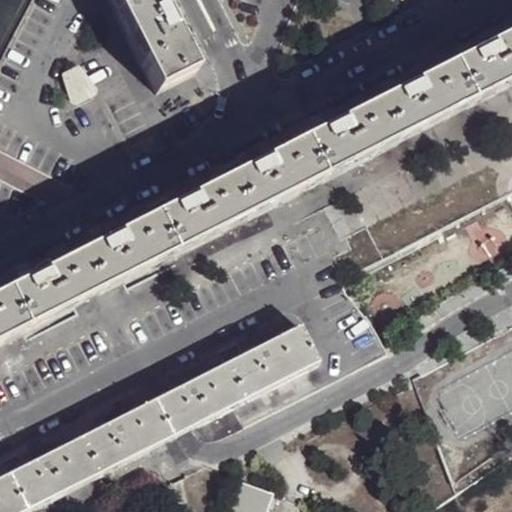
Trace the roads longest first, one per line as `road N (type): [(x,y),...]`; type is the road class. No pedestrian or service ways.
road 1 (residential): [(511,299),(218,454),(183,435)]
road 2 (residential): [(0,443),(308,289)]
road 3 (residential): [(256,133),(0,265)]
road 4 (residential): [(511,5),(256,133)]
road 5 (residential): [(256,133),(187,0)]
